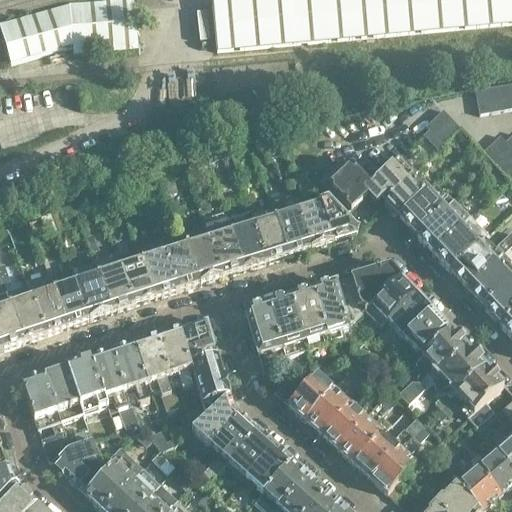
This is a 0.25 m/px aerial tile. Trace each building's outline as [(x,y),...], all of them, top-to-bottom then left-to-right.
[(216,54),(272,49),(328,44),(498,28),(511,26),(511,0),(218,0),(211,2),(216,54)] [(68,8),(0,27),(0,32),(10,67),(72,49),(73,58),(137,53),(133,2),(68,8)] [(200,40),(210,40),(209,11),(199,11),(200,40)] [(511,95),(511,88),(499,90),(503,113),(511,111),(511,95)] [(499,90),(487,92),(491,115),(503,113),(499,90)] [(487,92),(475,94),(479,118),(491,115),(487,92)] [(443,113),(425,130),(434,138),(451,122),(443,113)] [(451,122),(434,138),(443,147),(460,131),(451,122)] [(444,150),(428,133),(423,138),(440,154),(444,150)] [(501,139),(492,147),(511,168),(511,150),(506,144),(501,139)] [(511,168),(492,147),(483,155),(505,179),(511,172),(511,168)] [(493,167),(484,157),(477,164),(486,173),(493,167)] [(416,176),(401,160),(364,195),(368,198),(376,207),(381,202),(385,205),(412,179),(416,176)] [(348,212),(351,214),(368,198),(364,195),(369,189),(343,162),(323,182),(350,210),(348,212)] [(211,172),(190,178),(194,191),(215,184),(211,172)] [(297,182),(305,201),(295,204),(311,253),(333,246),(320,206),(316,195),(314,189),(303,177),(297,182)] [(412,179),(385,205),(399,221),(421,200),(427,195),(412,179)] [(167,185),(172,197),(172,198),(179,195),(175,182),(167,185)] [(271,211),(273,211),(288,260),(311,253),(295,204),(280,208),(271,182),(262,185),(264,190),(268,203),(271,211)] [(172,197),(167,185),(161,187),(165,200),(172,197)] [(421,200),(399,221),(417,240),(445,214),(455,204),(446,196),(444,198),(434,188),(427,195),(421,200)] [(148,201),(144,190),(135,193),(139,204),(148,201)] [(126,208),(123,197),(101,204),(104,215),(126,208)] [(328,203),(320,206),(333,246),(356,239),(357,236),(358,234),(328,203)] [(445,214),(417,240),(433,257),(471,221),(477,215),(470,208),(464,214),(455,204),(445,214)] [(271,211),(251,217),(266,266),(288,260),(273,211),(271,211)] [(68,233),(62,215),(53,218),(59,236),(68,233)] [(251,217),(229,224),(244,273),(266,266),(251,217)] [(471,221),(433,257),(449,274),(486,241),(477,232),(479,230),(471,221)] [(229,224),(207,231),(222,280),(244,273),(229,224)] [(207,231),(184,238),(200,287),(222,280),(207,231)] [(511,235),(503,244),(495,251),(494,249),(486,241),(449,274),(458,283),(466,293),(511,250),(511,235)] [(96,253),(90,236),(84,239),(89,255),(96,253)] [(162,245),(178,294),(200,287),(184,238),(162,245)] [(140,253),(155,301),(178,294),(162,245),(140,253)] [(511,250),(466,293),(485,312),(511,286),(511,269),(510,268),(511,265),(511,250)] [(140,253),(118,260),(133,308),(155,301),(140,253)] [(118,260),(96,267),(111,316),(111,315),(133,308),(118,260)] [(43,284),(30,289),(46,338),(67,330),(52,282),(46,264),(38,266),(43,284)] [(9,285),(3,266),(0,267),(0,286),(0,288),(9,285)] [(96,267),(74,274),(89,323),(90,323),(111,316),(96,267)] [(352,282),(336,287),(350,330),(372,309),(400,281),(390,270),(352,282)] [(74,274),(52,282),(67,330),(89,323),(74,274)] [(400,281),(372,309),(364,316),(380,332),(387,325),(416,297),(400,281)] [(0,349),(2,354),(2,353),(23,346),(7,297),(4,287),(0,288),(0,286),(0,349)] [(511,286),(485,312),(501,329),(511,318),(511,286)] [(336,287),(314,294),(327,339),(330,348),(345,343),(342,335),(351,332),(350,330),(336,287)] [(30,289),(7,297),(23,346),(46,338),(30,289)] [(314,294),(291,301),(305,346),(304,347),(307,355),(322,350),(319,342),(327,339),(314,294)] [(416,297),(387,325),(403,342),(432,314),(416,297)] [(291,301),(268,308),(282,353),(281,354),(284,362),(300,357),(307,355),(304,347),(305,346),(291,301)] [(244,315),(258,361),(261,369),(284,362),(281,354),(282,353),(268,308),(244,315)] [(432,314),(403,342),(419,358),(445,334),(445,333),(448,331),(432,314)] [(511,318),(501,329),(511,340),(511,318)] [(208,326),(179,336),(190,369),(204,364),(201,356),(215,351),(208,326)] [(468,353),(450,334),(414,368),(425,379),(418,386),(418,389),(424,395),(432,386),(468,353)] [(179,336),(156,343),(169,382),(178,379),(183,394),(193,391),(188,375),(192,374),(190,369),(179,336)] [(363,344),(359,339),(355,343),(359,347),(363,344)] [(156,343),(134,351),(146,389),(157,386),(162,401),(172,398),(166,383),(169,382),(156,343)] [(134,351),(110,358),(124,397),(127,406),(138,403),(140,409),(149,406),(144,390),(146,389),(134,351)] [(443,398),(435,406),(442,413),(485,371),(468,353),(432,386),(443,398)] [(110,358),(90,365),(105,402),(105,403),(113,400),(118,416),(128,412),(122,397),(124,397),(110,358)] [(204,364),(190,369),(192,374),(202,408),(206,421),(228,401),(230,401),(224,379),(217,361),(217,360),(204,364)] [(90,365),(66,373),(79,409),(82,419),(98,414),(108,411),(105,403),(105,402),(90,365)] [(501,393),(504,391),(485,371),(442,413),(448,420),(457,412),(467,423),(473,417),(501,393)] [(66,373),(46,380),(61,427),(82,419),(79,409),(66,373)] [(332,392),(305,425),(322,440),(350,408),(341,400),(359,380),(352,374),(334,394),(332,392)] [(292,406),(288,409),(305,425),(332,392),(316,378),(292,406)] [(23,388),(35,425),(38,434),(61,427),(46,380),(23,388)] [(290,381),(274,396),(283,405),(295,393),(290,381)] [(408,409),(424,395),(418,389),(418,386),(411,386),(398,399),(408,409)] [(392,397),(381,409),(387,415),(398,403),(392,397)] [(188,437),(206,453),(209,449),(209,450),(240,419),(234,414),(230,401),(228,401),(206,421),(198,428),(192,434),(188,437)] [(511,406),(498,418),(511,435),(511,406)] [(350,408),(322,440),(338,454),(366,423),(373,416),(366,410),(360,417),(350,408)] [(477,433),(494,418),(487,409),(469,424),(477,433)] [(194,422),(198,428),(206,421),(204,413),(194,422)] [(366,423),(338,454),(355,469),(383,438),(389,431),(373,416),(366,423)] [(240,419),(209,450),(206,453),(224,470),(228,466),(258,435),(240,419)] [(383,438),(355,469),(371,484),(399,452),(423,428),(416,422),(393,447),(383,438)] [(132,440),(139,437),(135,425),(127,427),(132,440)] [(399,452),(371,484),(387,499),(396,490),(416,468),(407,460),(414,452),(416,454),(431,437),(423,428),(399,452)] [(180,443),(176,431),(168,433),(172,445),(180,443)] [(75,439),(79,449),(92,444),(88,435),(75,439)] [(258,435),(228,466),(224,470),(242,485),(245,482),(275,451),(258,435)] [(492,451),(494,454),(511,474),(511,435),(492,451)] [(46,443),(42,444),(50,466),(68,447),(64,436),(46,443)] [(145,441),(141,437),(134,440),(141,446),(145,441)] [(163,450),(158,438),(150,440),(155,452),(163,450)] [(66,455),(53,469),(78,492),(90,478),(81,470),(84,466),(98,462),(92,444),(79,449),(69,452),(66,455)] [(436,462),(446,453),(439,445),(429,454),(436,462)] [(476,469),(475,469),(501,499),(511,489),(511,474),(494,454),(482,464),(469,449),(463,455),(476,469)] [(275,451),(245,482),(242,485),(259,500),(292,466),(275,451)] [(119,452),(111,461),(118,467),(120,465),(126,459),(119,452)] [(160,455),(152,464),(158,470),(166,461),(160,455)] [(183,475),(190,468),(182,460),(175,467),(183,475)] [(115,466),(85,499),(98,511),(103,511),(132,482),(135,479),(125,470),(122,473),(115,466)] [(292,466),(259,500),(271,511),(278,511),(309,481),(292,466)] [(220,474),(212,467),(193,486),(193,487),(201,494),(220,474)] [(475,469),(456,486),(478,511),(486,511),(501,499),(475,469)] [(0,502),(13,488),(8,471),(0,474),(0,502)] [(228,477),(223,472),(214,482),(219,487),(228,477)] [(187,493),(193,487),(193,486),(186,480),(180,486),(187,493)] [(309,481),(279,511),(310,511),(326,497),(309,481)] [(132,482),(103,511),(137,511),(154,495),(144,485),(140,489),(132,482)] [(420,492),(429,500),(434,494),(426,486),(420,492)] [(435,506),(440,511),(478,511),(456,486),(443,500),(442,499),(441,499),(434,494),(429,500),(435,506)] [(0,511),(19,493),(13,488),(0,502),(0,511)] [(154,495),(137,511),(171,511),(178,506),(160,489),(154,495)] [(402,495),(396,490),(387,499),(394,505),(402,495)] [(33,511),(37,509),(19,493),(0,511),(33,511)] [(326,497),(310,511),(342,511),(343,511),(326,497)] [(211,504),(205,498),(197,506),(204,511),(211,504)]
